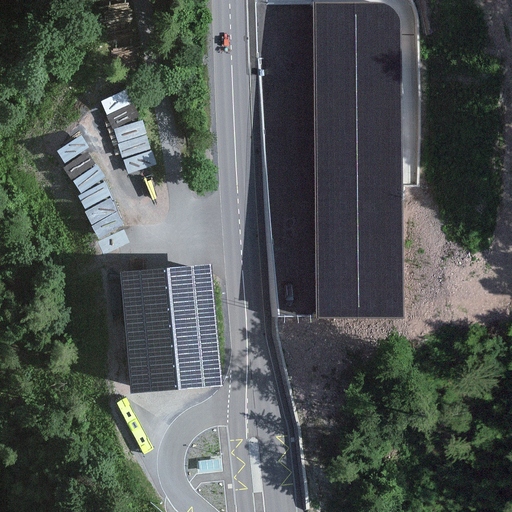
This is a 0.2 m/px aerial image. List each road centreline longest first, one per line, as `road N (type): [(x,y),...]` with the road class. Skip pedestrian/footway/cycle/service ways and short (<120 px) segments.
road 1 (secondary): [(265,511),(239,219)]
road 2 (secondary): [(239,219),(230,0)]
road 3 (residential): [(239,219),(195,219),(182,206),(170,127)]
road 4 (unclassified): [(170,127),(137,0)]
